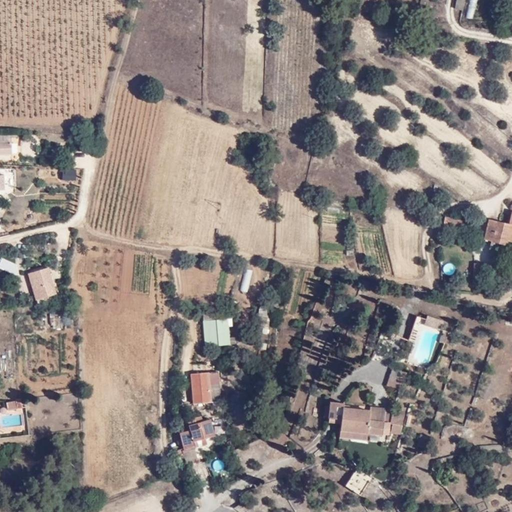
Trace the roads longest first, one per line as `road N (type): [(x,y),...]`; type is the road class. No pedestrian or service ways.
road 1 (track): [(201,511),(166,450),(174,256)]
road 2 (unknown): [(511,196),(443,222),(432,250),(436,288)]
